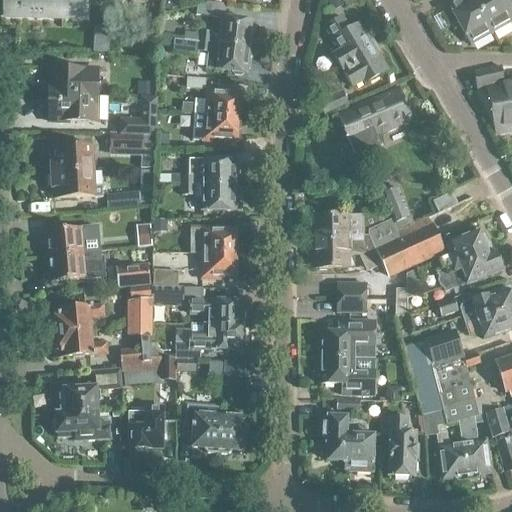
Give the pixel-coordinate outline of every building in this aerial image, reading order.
[(87,19),(87,0),(3,0),(3,17),(87,19)] [(162,0),(162,11),(174,12),(174,4),(170,0),(162,0)] [(343,6),(338,0),(333,0),(329,3),(334,12),(343,6)] [(470,47),(492,35),(473,0),(462,0),(448,8),(449,10),(444,13),(452,27),(457,24),(470,47)] [(473,0),(492,35),(510,25),(511,28),(511,20),(501,0),(473,0)] [(511,0),(501,0),(511,20),(511,0)] [(196,16),(221,19),(220,31),(212,30),(211,34),(200,33),(199,42),(249,48),(250,38),(254,35),(255,29),(252,25),(252,22),(225,19),(227,6),(207,3),(197,6),(196,16)] [(333,57),(343,72),(361,62),(357,54),(364,51),(363,48),(371,43),(360,25),(350,31),(343,19),(325,30),(339,53),(333,57)] [(189,52),(208,54),(205,71),(216,72),(216,71),(231,73),(234,77),(241,77),(245,74),(246,74),(246,73),(250,70),(251,64),(248,60),(249,48),(199,42),(199,43),(190,42),(189,52)] [(387,70),(371,43),(363,48),(364,51),(357,54),(361,62),(343,72),(352,88),(363,81),(365,84),(387,70)] [(50,68),(49,94),(97,96),(98,70),(50,68)] [(474,74),(477,92),(488,90),(496,135),(511,132),(511,82),(504,84),(500,68),(474,74)] [(183,104),(182,114),(195,116),(205,117),(238,119),(238,117),(242,114),(242,108),(239,104),(240,95),(228,94),(228,92),(208,90),(209,80),(185,78),(184,89),(207,91),(206,101),(195,100),(194,105),(183,104)] [(156,84),(138,83),(137,97),(156,98),(156,84)] [(398,90),(351,110),(362,136),(364,135),(370,150),(369,151),(372,160),(373,164),(386,159),(383,154),(384,154),(380,146),(381,146),(377,135),(411,121),(410,119),(412,115),(409,109),(405,108),(403,103),(405,100),(403,94),(399,93),(398,90)] [(347,105),(342,93),(319,102),(324,115),(347,105)] [(96,122),(97,96),(49,94),(47,120),(96,122)] [(119,120),(118,136),(156,136),(156,124),(157,99),(140,98),(140,100),(140,105),(140,120),(119,120)] [(351,110),(338,116),(353,151),(355,157),(357,156),(361,165),(372,160),(369,151),(370,150),(364,135),(362,136),(351,110)] [(236,143),(237,133),(240,130),(241,124),(238,120),(238,119),(205,117),(203,142),(224,144),(224,142),(236,143)] [(155,152),(156,136),(118,136),(110,135),(110,157),(142,158),(143,151),(155,152)] [(169,137),(158,136),(157,149),(168,150),(169,137)] [(48,146),(50,173),(92,171),(90,144),(48,146)] [(181,177),(181,185),(235,186),(235,175),(238,173),(238,166),(236,164),(236,160),(202,160),(202,161),(188,161),(188,177),(181,177)] [(93,187),(92,171),(50,173),(51,200),(103,197),(102,187),(93,187)] [(361,173),(348,178),(352,189),(365,184),(361,173)] [(194,199),(202,199),(202,211),(235,211),(235,210),(238,207),(238,201),(235,198),(235,186),(181,185),(181,197),(194,197),(194,199)] [(399,189),(380,197),(388,215),(392,225),(394,225),(411,217),(399,189)] [(107,196),(108,210),(151,206),(149,193),(107,196)] [(388,215),(364,216),(364,242),(371,242),(384,271),(385,270),(388,277),(395,276),(444,253),(428,219),(397,233),(394,225),(392,225),(388,215)] [(314,217),(314,243),(364,242),(364,216),(347,217),(314,217)] [(168,222),(156,222),(155,232),(168,233),(168,222)] [(136,227),(138,249),(152,248),(150,226),(136,227)] [(44,245),(47,248),(48,257),(101,252),(98,227),(45,231),(46,236),(43,238),(44,245)] [(190,255),(202,255),(236,255),(236,253),(238,250),(238,243),(236,241),(236,230),(223,230),(190,230),(190,255)] [(439,257),(444,270),(488,253),(485,246),(488,243),(484,236),(481,235),(479,231),(449,243),(453,252),(439,257)] [(348,269),(347,257),(360,257),(367,274),(370,272),(372,276),(384,271),(371,242),(364,242),(314,243),(315,270),(348,269)] [(46,278),(50,280),(50,282),(84,279),(84,281),(106,279),(104,258),(101,258),(101,252),(48,257),(49,268),(46,271),(46,278)] [(436,273),(439,278),(437,282),(440,287),(443,289),(444,292),(502,269),(501,267),(503,264),(501,257),(497,256),(495,252),(489,255),(488,253),(444,270),(436,273)] [(236,278),(236,269),(238,267),(238,260),(236,257),(236,255),(202,255),(202,280),(222,280),(222,278),(236,278)] [(117,290),(129,288),(149,286),(150,286),(148,265),(115,268),(117,290)] [(154,271),(153,288),(178,288),(178,272),(154,271)] [(406,290),(397,290),(397,306),(396,306),(396,318),(408,315),(408,300),(418,297),(417,282),(405,282),(406,290)] [(336,301),(366,301),(366,285),(336,284),(336,301)] [(149,286),(129,288),(129,290),(130,302),(151,301),(149,286)] [(151,288),(151,301),(152,300),(152,305),(183,306),(183,288),(178,288),(153,288),(151,288)] [(459,310),(462,317),(465,325),(477,321),(511,309),(511,295),(510,292),(508,288),(488,295),(470,301),(463,303),(459,310)] [(119,351),(120,371),(120,374),(123,374),(123,371),(161,368),(161,359),(150,359),(151,338),(152,338),(152,305),(152,300),(151,301),(130,302),(128,302),(127,338),(140,338),(141,349),(119,351)] [(190,315),(203,315),(203,326),(242,327),(242,324),(246,321),(246,314),(242,311),(243,302),(190,301),(190,315)] [(365,303),(335,301),(335,316),(365,317),(365,303)] [(441,318),(457,313),(453,301),(437,305),(441,318)] [(51,327),(51,336),(90,332),(89,319),(103,318),(102,305),(53,310),(54,323),(51,327)] [(511,309),(477,321),(465,325),(465,326),(466,329),(469,338),(481,334),(483,339),(511,330),(511,309)] [(320,353),(320,358),(374,359),(374,323),(343,322),(343,334),(321,333),(320,341),(317,343),(317,350),(320,353)] [(196,360),(196,361),(201,361),(201,351),(242,351),(242,342),(245,339),(245,332),(242,329),(242,327),(203,326),(192,326),(192,324),(190,325),(190,336),(189,344),(176,344),(175,360),(196,360)] [(402,350),(422,417),(442,412),(430,367),(432,366),(463,357),(463,359),(477,355),(487,351),(483,339),(481,334),(469,338),(466,329),(455,332),(455,331),(424,342),(402,350)] [(91,344),(90,332),(51,336),(52,345),(56,348),(57,359),(107,354),(106,343),(91,344)] [(430,367),(442,412),(446,426),(458,423),(474,419),(479,417),(479,416),(474,401),(466,370),(480,365),(477,355),(463,359),(463,357),(432,366),(430,367)] [(511,357),(495,363),(505,393),(509,392),(511,397),(511,396),(511,357)] [(374,397),(374,359),(320,358),(320,366),(317,368),(317,376),(320,378),(320,385),(347,386),(347,397),(374,397)] [(123,371),(123,374),(124,389),(162,386),(174,385),(174,382),(176,382),(176,373),(175,360),(161,359),(161,368),(123,371)] [(196,360),(175,360),(176,373),(196,374),(196,361),(196,360)] [(249,379),(250,363),(224,363),(223,379),(249,379)] [(55,404),(58,406),(58,415),(97,413),(96,393),(122,390),(120,374),(120,371),(91,373),(92,388),(57,390),(57,395),(54,397),(55,404)] [(359,402),(336,401),(336,412),(359,413),(359,402)] [(129,448),(132,448),(136,453),(143,453),(147,449),(162,449),(163,407),(147,407),(146,414),(129,413),(129,448)] [(502,410),(485,416),(487,423),(492,440),(493,440),(510,435),(505,418),(511,415),(511,409),(511,407),(502,410)] [(190,450),(203,450),(207,454),(217,455),(220,413),(193,411),(190,450)] [(422,417),(424,435),(424,438),(435,436),(442,480),(454,479),(455,481),(458,483),(468,482),(462,445),(461,445),(448,447),(446,433),(438,435),(436,427),(445,426),(446,426),(442,412),(422,417)] [(53,429),(57,432),(57,440),(74,439),(74,444),(109,442),(109,440),(111,440),(110,423),(97,423),(97,413),(58,415),(56,415),(56,418),(52,421),(53,429)] [(227,455),(231,452),(243,453),(246,415),(220,413),(217,455),(227,455)] [(479,417),(474,419),(475,425),(487,423),(485,416),(484,415),(479,416),(479,417)] [(344,461),(345,435),(346,428),(346,418),(318,417),(317,443),(327,443),(326,460),(344,461)] [(381,436),(388,436),(387,476),(413,477),(414,432),(406,432),(406,418),(389,418),(389,419),(381,418),(381,436)] [(458,423),(461,445),(462,445),(468,482),(476,481),(478,478),(478,475),(490,473),(485,442),(477,443),(475,425),(474,419),(458,423)] [(373,436),(345,435),(344,461),(343,472),(371,473),(373,436)] [(507,473),(511,471),(511,438),(497,443),(507,473)]
